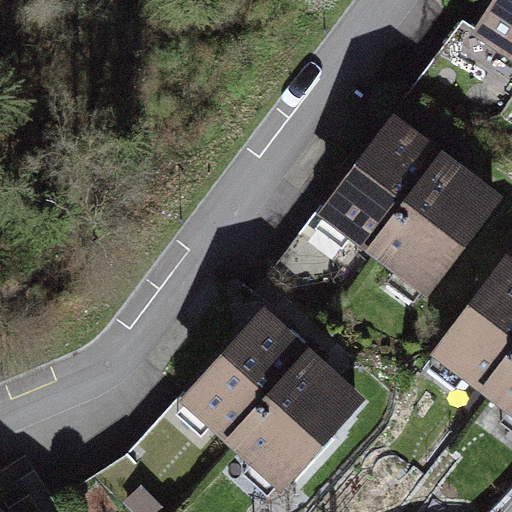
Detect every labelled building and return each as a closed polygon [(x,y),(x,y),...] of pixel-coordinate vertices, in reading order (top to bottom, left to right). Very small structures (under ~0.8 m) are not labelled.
[(511,0),(500,0),(480,34),(511,53),(511,0)] [(392,123),(325,216),(374,251),(441,158),(392,123)] [(495,196),(441,158),(374,251),(428,289),(495,196)] [(511,267),(508,265),(441,358),(490,392),(511,362),(511,267)] [(253,326),(186,418),(235,453),(302,360),(253,326)] [(356,399),(302,360),(235,453),(289,492),(356,399)] [(511,362),(490,392),(511,407),(511,362)]
